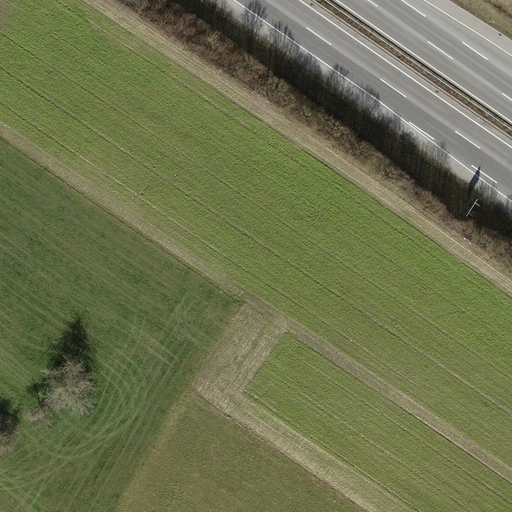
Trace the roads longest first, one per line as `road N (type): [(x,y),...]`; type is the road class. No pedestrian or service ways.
road 1 (motorway): [(269,0),(511,168)]
road 2 (motorway): [(511,97),(370,0)]
